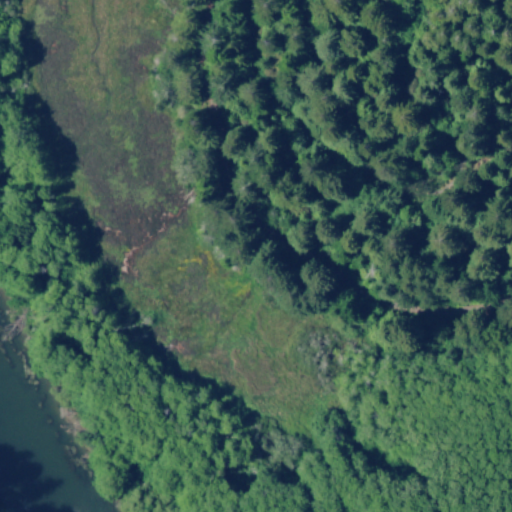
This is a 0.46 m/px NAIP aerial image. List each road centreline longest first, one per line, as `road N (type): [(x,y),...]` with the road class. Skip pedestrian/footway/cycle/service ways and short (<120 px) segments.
road 1 (track): [(511,289),(447,306),(378,295),(264,222),(227,168),(205,86),(209,0)]
road 2 (track): [(228,0),(265,91),(296,127),(354,166),(412,188),(428,185),(448,160),(446,144),(409,96),(405,73),(420,0)]
